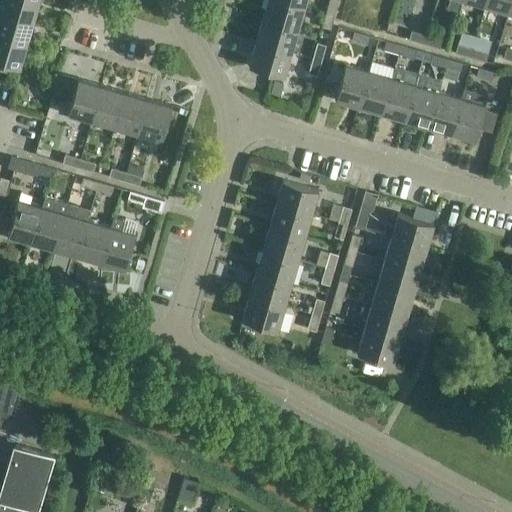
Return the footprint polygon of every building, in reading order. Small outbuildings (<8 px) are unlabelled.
[(0,0),(0,10),(32,20),(37,0),(0,0)] [(286,0),(265,0),(261,18),(296,28),(303,5),(286,0)] [(327,0),(325,11),(333,13),(337,0),(327,0)] [(448,0),(446,9),(458,12),(461,0),(448,0)] [(485,0),(484,4),(507,11),(510,0),(485,0)] [(0,10),(0,35),(25,43),(32,20),(0,10)] [(320,26),(329,29),(333,13),(325,11),(320,26)] [(261,18),(254,41),(290,51),(296,28),(261,18)] [(410,29),(408,38),(423,42),(425,34),(410,29)] [(350,39),(366,44),(368,35),(353,31),(350,39)] [(438,47),(440,38),(425,34),(423,42),(438,47)] [(0,35),(0,61),(18,67),(25,43),(0,35)] [(382,49),(397,53),(400,45),(385,40),(382,49)] [(283,75),(290,51),(254,41),(247,65),(283,75)] [(316,42),(311,57),(320,60),(324,45),(316,42)] [(454,51),(469,56),(471,47),(456,43),(454,51)] [(397,53),(413,57),(415,49),(400,45),(397,53)] [(486,52),(471,47),(469,56),(484,60),(486,52)] [(502,56),(511,59),(511,50),(504,48),(502,56)] [(428,62),(444,67),(446,58),(431,54),(428,62)] [(307,73),(316,75),(320,60),(311,57),(307,73)] [(444,67),(459,71),(461,62),(446,58),(444,67)] [(333,98),(357,105),(367,70),(343,63),(333,98)] [(368,70),(367,70),(357,105),(380,112),(390,76),(377,73),(380,66),(370,63),(368,70)] [(391,77),(390,76),(380,112),(403,119),(414,83),(401,80),(404,69),(394,66),(391,77)] [(475,76),(491,80),(493,72),(478,67),(475,76)] [(415,84),(414,83),(403,119),(426,125),(437,90),(438,90),(441,79),(418,73),(415,84)] [(66,113),(90,120),(100,84),(76,77),(66,113)] [(90,120),(113,126),(123,90),(100,84),(90,120)] [(473,139),(484,104),(487,94),(464,87),(461,97),(460,97),(449,132),(473,139)] [(113,126),(136,133),(146,97),(123,90),(113,126)] [(426,125),(449,132),(460,97),(438,90),(437,90),(426,125)] [(170,104),(146,97),(136,133),(160,140),(170,104)] [(27,118),(49,121),(50,108),(29,106),(27,118)] [(62,163),(76,167),(79,158),(64,154),(62,163)] [(35,172),(49,176),(51,167),(36,163),(11,156),(8,167),(34,175),(35,172)] [(76,167),(92,171),(94,163),(79,158),(76,167)] [(66,172),(51,167),(49,176),(64,180),(66,172)] [(108,176),(122,180),(125,172),(110,167),(108,176)] [(122,180),(138,185),(141,176),(125,172),(122,180)] [(80,186),(95,190),(98,181),(83,177),(80,186)] [(310,213),(317,189),(281,178),(274,202),(310,213)] [(98,181),(95,190),(110,194),(113,185),(98,181)] [(126,198),(142,203),(141,206),(160,212),(163,200),(144,195),(129,190),(126,198)] [(361,202),(356,217),(354,226),(364,228),(369,213),(373,207),(377,194),(363,191),(361,202)] [(29,241),(53,248),(65,203),(44,197),(42,206),(40,205),(29,241)] [(6,234),(29,241),(40,205),(16,198),(6,234)] [(303,236),(310,213),(274,202),(267,225),(303,236)] [(76,254),(86,219),(89,210),(65,203),(53,248),(76,254)] [(342,206),(338,221),(346,223),(351,208),(342,206)] [(389,236),(425,246),(432,223),(396,212),(393,225),(386,224),(383,234),(389,236)] [(112,217),(109,225),(99,261),(123,268),(133,232),(121,229),(123,221),(112,217)] [(76,254),(99,261),(109,225),(86,219),(76,254)] [(333,236),(342,239),(346,223),(338,221),(333,236)] [(297,259),(303,236),(267,225),(260,249),(297,259)] [(351,234),(347,249),(355,251),(360,236),(351,234)] [(389,236),(383,259),(418,270),(425,246),(389,236)] [(290,283),(297,259),(260,249),(254,272),(290,283)] [(347,249),(342,264),(351,266),(355,251),(347,249)] [(329,252),(324,267),(333,270),(337,254),(329,252)] [(383,259),(376,282),(411,293),(418,270),(383,259)] [(320,282),(328,285),(333,270),(324,267),(320,282)] [(283,306),(290,283),(254,272),(247,295),(283,306)] [(511,277),(506,276),(503,284),(511,287),(511,286),(511,277)] [(338,280),(333,295),(342,297),(346,282),(338,280)] [(376,282),(369,305),(405,316),(411,293),(376,282)] [(503,284),(499,299),(508,302),(511,287),(503,284)] [(276,330),(283,306),(247,295),(240,319),(276,330)] [(333,295),(329,310),(337,312),(342,297),(333,295)] [(315,298),(311,314),(319,316),(324,300),(315,298)] [(369,305),(362,329),(398,339),(405,316),(369,305)] [(307,329),(315,331),(319,316),(311,314),(307,329)] [(324,327),(319,342),(328,345),(332,329),(324,327)] [(391,363),(398,339),(362,329),(355,353),(391,363)] [(0,420),(1,417),(10,420),(20,385),(0,379),(0,420)] [(0,511),(31,511),(50,453),(16,443),(7,475),(0,472),(0,511)]
